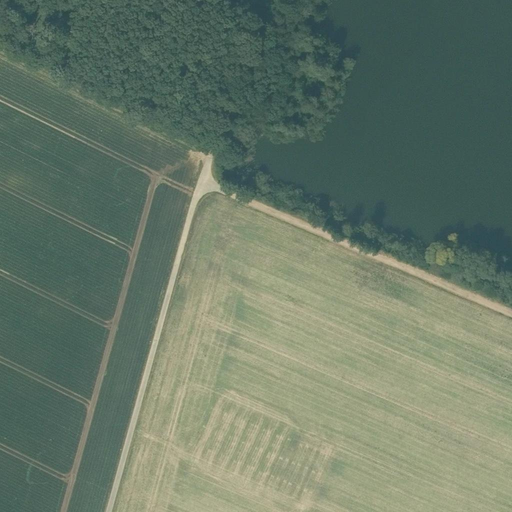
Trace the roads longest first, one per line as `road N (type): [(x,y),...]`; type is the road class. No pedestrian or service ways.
road 1 (track): [(108,511),(196,197),(267,0)]
road 2 (track): [(511,315),(202,181)]
road 3 (track): [(210,156),(0,56)]
